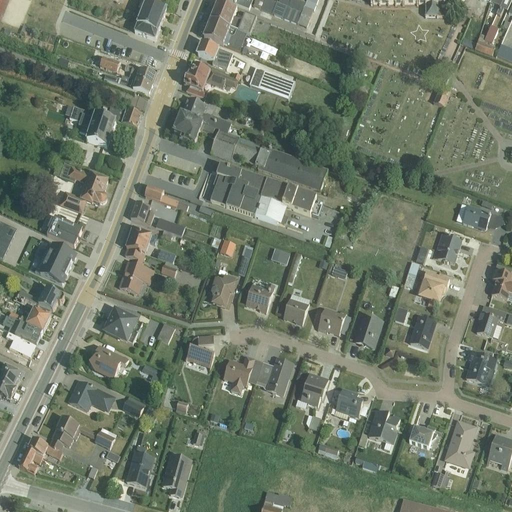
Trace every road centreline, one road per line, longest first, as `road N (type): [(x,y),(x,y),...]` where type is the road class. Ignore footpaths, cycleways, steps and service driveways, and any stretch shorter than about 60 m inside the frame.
road 1 (secondary): [(0,470),(103,261),(198,0)]
road 2 (residential): [(447,396),(385,393),(367,371),(257,335),(232,337)]
road 3 (residential): [(447,396),(446,369),(482,250)]
